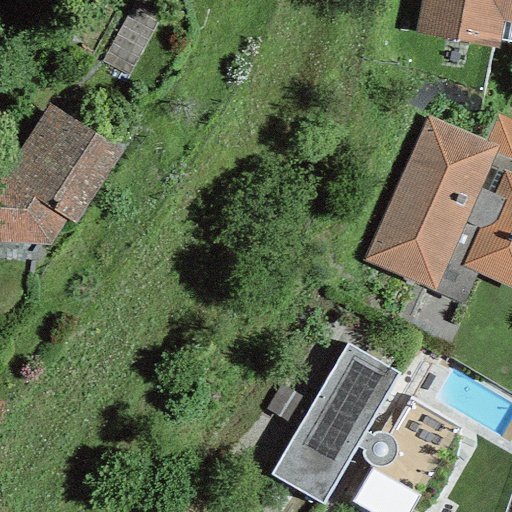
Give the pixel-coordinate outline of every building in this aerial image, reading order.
[(511,0),(419,0),(413,34),(498,49),(500,41),(504,23),(511,24),(511,0)] [(129,78),(161,22),(133,5),(101,61),(129,78)] [(511,24),(504,23),(500,41),(511,43),(511,24)] [(76,224),(125,150),(50,103),(17,151),(0,149),(0,241),(51,245),(68,220),(76,224)] [(484,140),(428,115),(361,261),(462,304),(476,273),(511,289),(511,173),(504,170),(493,195),(477,188),(493,153),(511,161),(511,121),(496,115),(484,140)] [(398,373),(347,343),(312,403),(296,428),(269,475),(321,505),(356,446),(363,450),(361,456),(363,461),(370,468),(350,503),(366,511),(423,511),(431,504),(438,493),(445,483),(452,470),(456,457),(458,445),(458,433),(461,427),(410,398),(388,435),(379,432),(374,433),(369,436),(363,433),(398,373)] [(296,428),(312,403),(282,385),(266,410),(296,428)]
